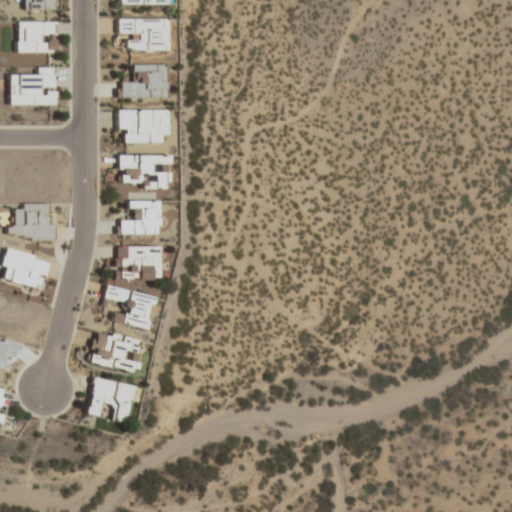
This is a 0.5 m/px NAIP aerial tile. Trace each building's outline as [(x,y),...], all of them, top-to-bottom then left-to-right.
[(53,10),(53,0),(21,0),(22,10),(53,10)] [(165,51),(165,19),(114,19),(114,34),(124,34),(124,51),(165,51)] [(53,21),(13,21),(13,53),(53,53),(53,21)] [(164,64),(128,64),(128,80),(114,80),(114,99),(164,99),(164,64)] [(6,106),(52,106),(52,68),(34,68),(34,75),(6,75),(6,106)] [(165,110),(113,110),(113,132),(123,132),(123,143),(165,143),(165,110)] [(166,155),(114,155),(114,187),(166,187),(166,155)] [(115,235),(156,235),(156,202),(126,202),(126,219),(115,219),(115,235)] [(111,246),(111,280),(157,281),(158,246),(111,246)] [(5,281),(38,290),(46,260),(1,248),(0,251),(0,268),(8,270),(5,281)] [(145,330),(151,295),(102,287),(100,300),(122,303),(120,314),(111,312),(109,324),(145,330)] [(135,375),(142,342),(91,330),(83,362),(135,375)] [(124,424),(131,385),(89,377),(82,415),(96,417),(98,404),(110,406),(107,421),(124,424)]
